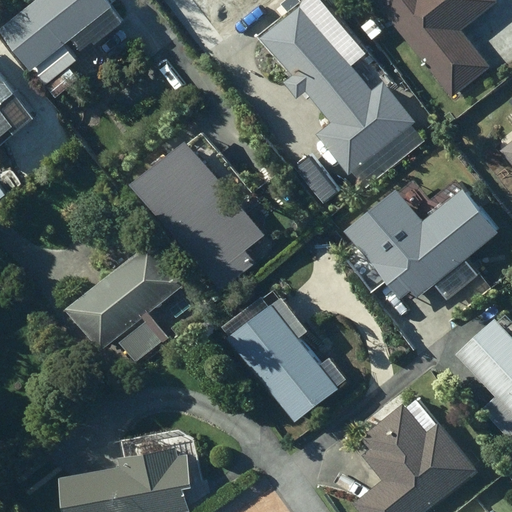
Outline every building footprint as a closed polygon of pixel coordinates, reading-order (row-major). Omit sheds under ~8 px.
[(83,79),(74,69),(84,61),(72,47),(121,9),(114,0),(46,0),(6,32),(50,88),(63,77),(71,88),(83,79)] [(500,0),(377,0),(454,97),(494,65),(466,30),(501,2),(500,0)] [(312,8),(271,40),(300,77),(291,84),(304,100),(312,93),(336,124),(322,135),(354,177),(358,174),(370,188),(429,142),(418,127),(421,124),(389,84),(379,92),(312,8)] [(0,70),(0,147),(25,127),(9,108),(22,97),(0,70)] [(511,143),(501,153),(511,166),(511,143)] [(475,190),(390,256),(423,299),(441,286),(453,302),(486,277),(474,261),(509,234),(475,190)] [(160,244),(77,311),(110,351),(193,285),(160,244)] [(285,307),(241,340),(303,424),(348,391),(285,307)] [(501,398),(488,410),(511,438),(511,327),(506,320),(465,357),(501,398)] [(152,322),(127,343),(142,362),(168,340),(152,322)] [(368,456),(388,482),(358,505),(363,511),(430,511),(484,472),(448,423),(434,433),(412,404),(367,438),(376,450),(368,456)] [(132,468),(71,480),(77,511),(195,511),(191,492),(203,490),(196,457),(186,460),(184,449),(130,460),(132,468)]
